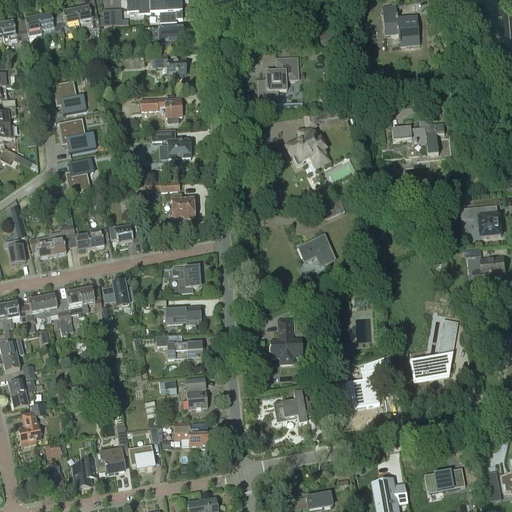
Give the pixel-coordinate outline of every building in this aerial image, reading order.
[(148,1),(126,3),(127,14),(138,14),(138,17),(159,15),(163,15),(162,3),(163,3),(162,0),(151,0),(148,0),(148,1)] [(182,22),(180,0),(169,0),(169,3),(163,3),(162,3),(163,15),(159,15),(160,26),(176,25),(176,22),(182,22)] [(511,1),(497,3),(499,31),(511,29),(511,1)] [(395,8),(381,9),(384,38),(397,37),(398,42),(397,42),(397,46),(399,46),(399,50),(419,48),(416,19),(396,21),(395,8)] [(89,10),(76,12),(80,35),(99,31),(99,28),(97,18),(90,19),(89,10)] [(64,24),(59,25),(61,36),(66,35),(67,37),(80,35),(76,12),(62,15),(64,24)] [(51,17),(38,19),(40,34),(41,34),(42,41),(51,40),(51,38),(61,36),(59,25),(53,26),(51,17)] [(26,31),(21,32),(23,43),(29,41),(28,40),(36,39),(37,42),(42,41),(41,34),(40,34),(38,19),(24,22),(26,31)] [(4,26),(0,26),(0,28),(2,41),(3,46),(23,43),(21,32),(15,34),(12,23),(4,25),(4,26)] [(154,54),(176,53),(176,43),(185,43),(185,30),(159,31),(160,46),(154,47),(154,54)] [(166,57),(152,58),(153,72),(167,71),(167,79),(179,78),(179,82),(185,82),(185,78),(185,63),(166,64),(166,57)] [(265,85),(257,85),(258,103),(275,102),(275,93),(286,93),(285,82),(297,81),(296,59),(275,61),(275,67),(275,73),(265,74),(265,85)] [(0,74),(0,78),(0,91),(5,91),(13,91),(12,77),(19,77),(18,70),(0,71),(0,74)] [(73,83),(51,88),(52,88),(54,98),(56,105),(60,104),(61,104),(61,108),(63,115),(63,116),(62,116),(62,117),(86,112),(85,112),(84,107),(83,104),(82,100),(82,99),(75,100),(73,89),(72,84),(73,84),(73,83)] [(118,89),(106,90),(107,99),(119,98),(118,89)] [(5,91),(0,91),(0,104),(2,104),(3,110),(15,109),(14,103),(6,104),(5,91)] [(178,100),(140,103),(141,114),(157,113),(157,109),(165,109),(165,120),(167,120),(167,126),(168,126),(177,126),(178,125),(177,119),(181,119),(180,103),(178,103),(178,100)] [(0,129),(8,128),(8,121),(16,118),(15,115),(15,109),(3,110),(3,116),(0,116),(0,129)] [(338,113),(314,116),(315,126),(318,125),(318,122),(339,119),(338,113)] [(82,121),(57,126),(57,127),(58,127),(60,136),(62,144),(65,143),(66,143),(67,146),(69,155),(68,155),(68,156),(96,150),(95,149),(94,150),(94,145),(93,142),(92,138),(92,137),(91,137),(84,138),(83,131),(82,127),(81,122),(82,122),(82,121)] [(410,129),(391,131),(392,144),(410,142),(411,147),(425,146),(427,159),(437,157),(435,138),(443,137),(442,126),(429,127),(429,122),(419,123),(419,131),(410,132),(410,129)] [(8,128),(0,129),(0,142),(9,142),(8,128)] [(298,143),(285,150),(290,161),(292,160),(297,169),(303,166),(309,177),(330,166),(325,157),(328,156),(320,141),(317,142),(313,136),(312,136),(311,134),(311,132),(297,134),(298,143)] [(163,134),(151,135),(151,144),(164,144),(163,134)] [(174,143),(167,143),(167,149),(168,163),(174,163),(175,168),(184,168),(184,162),(190,162),(189,145),(186,145),(186,142),(174,143)] [(3,151),(0,157),(14,163),(30,171),(32,165),(3,151)] [(0,157),(0,163),(11,169),(14,163),(0,157)] [(70,179),(66,180),(67,187),(69,197),(68,197),(69,197),(89,193),(90,193),(90,192),(89,193),(88,187),(86,176),(92,175),(92,174),(90,162),(91,162),(91,161),(67,166),(67,167),(68,166),(69,168),(71,179),(70,179)] [(178,185),(160,186),(161,192),(161,194),(168,194),(178,193),(178,187),(178,185)] [(181,195),(171,196),(171,203),(172,203),(173,227),(185,227),(185,222),(194,222),(193,202),(181,203),(181,195)] [(339,202),(316,211),(320,222),(344,212),(339,202)] [(484,210),(467,212),(468,222),(475,221),(476,230),(480,229),(481,240),(501,238),(499,218),(485,219),(484,210)] [(25,238),(20,220),(13,222),(18,240),(25,238)] [(114,229),(108,230),(110,243),(116,242),(117,247),(132,244),(130,235),(136,234),(134,222),(128,223),(129,230),(116,232),(115,230),(114,229)] [(72,227),(66,228),(68,238),(74,237),(72,227)] [(48,237),(49,244),(52,259),(65,256),(62,239),(68,238),(66,228),(60,229),(61,235),(48,237)] [(101,235),(88,237),(90,252),(104,249),(102,240),(108,239),(106,228),(100,230),(101,235)] [(88,237),(74,239),(77,254),(90,252),(88,237)] [(324,238),(297,250),(303,264),(319,257),(323,267),(334,262),(324,238)] [(36,241),(30,243),(31,253),(37,252),(39,261),(52,259),(49,244),(37,246),(36,241)] [(18,243),(4,245),(5,251),(8,250),(11,267),(25,265),(24,264),(22,248),(20,248),(19,243),(18,243)] [(480,274),(472,275),(473,288),(496,285),(495,278),(505,277),(504,273),(506,272),(505,266),(503,265),(503,261),(494,262),(493,260),(488,261),(487,263),(481,263),(482,272),(480,274)] [(197,269),(172,271),(173,277),(178,277),(179,291),(180,296),(190,295),(193,295),(193,290),(199,289),(199,288),(198,288),(197,270),(197,269)] [(112,290),(103,292),(106,305),(115,303),(116,310),(129,307),(128,305),(134,304),(131,290),(125,291),(124,284),(112,286),(112,290)] [(91,290),(78,293),(81,307),(94,305),(96,312),(102,311),(100,301),(94,302),(91,290)] [(68,312),(63,314),(65,324),(71,322),(70,318),(77,317),(78,320),(83,319),(81,307),(78,293),(65,295),(68,312)] [(41,300),(44,315),(45,319),(57,317),(61,338),(67,336),(67,334),(66,329),(65,324),(63,314),(57,315),(54,297),(41,300)] [(29,307),(23,309),(26,327),(35,325),(33,317),(44,315),(41,300),(28,302),(29,307)] [(16,305),(3,307),(9,334),(13,333),(14,333),(13,329),(14,329),(13,325),(12,325),(11,321),(19,319),(16,305)] [(3,307),(0,307),(0,323),(1,323),(3,335),(9,334),(3,307)] [(200,309),(165,311),(165,327),(200,325),(200,309)] [(109,310),(102,311),(106,331),(113,330),(112,321),(111,321),(109,310)] [(270,348),(269,350),(269,355),(271,357),(271,360),(280,360),(280,367),(291,366),(291,359),(294,356),(301,355),(303,353),(302,348),(300,346),(300,343),(292,343),(291,323),(278,324),(279,340),(280,340),(280,344),(270,344),(270,348)] [(444,323),(444,328),(441,341),(452,343),(455,325),(444,323)] [(3,335),(5,341),(15,339),(13,333),(9,334),(3,335)] [(6,347),(0,348),(0,355),(1,362),(16,358),(13,346),(16,345),(15,339),(5,341),(6,347)] [(168,339),(155,340),(156,349),(166,349),(167,363),(202,361),(201,345),(187,346),(187,344),(181,344),(181,346),(168,347),(168,339)] [(511,345),(499,348),(503,368),(507,367),(509,382),(511,381),(511,345)] [(440,349),(438,361),(413,366),(416,383),(442,378),(442,379),(444,378),(445,378),(446,378),(446,377),(447,376),(451,351),(440,349)] [(16,358),(1,362),(5,375),(19,372),(16,358)] [(390,365),(389,358),(363,368),(364,371),(390,365)] [(32,368),(22,371),(24,377),(33,374),(32,368)] [(38,373),(33,374),(24,377),(25,383),(39,379),(38,373)] [(379,407),(373,374),(361,375),(362,383),(348,385),(353,411),(379,407)] [(86,383),(79,385),(80,390),(94,387),(92,377),(91,377),(90,377),(89,377),(88,378),(87,379),(87,380),(86,381),(86,382),(86,383)] [(204,381),(185,382),(186,394),(187,394),(187,397),(186,397),(188,413),(195,412),(195,413),(200,412),(207,411),(205,394),(201,394),(201,393),(205,392),(204,381)] [(175,382),(164,383),(166,397),(177,396),(175,382)] [(22,383),(7,387),(10,400),(32,395),(37,393),(36,388),(24,391),(22,383)] [(32,395),(10,400),(13,413),(28,409),(27,403),(34,402),(32,395)] [(293,402),(271,406),(275,426),(296,423),(297,427),(305,425),(304,421),(309,420),(308,416),(323,414),(321,402),(306,404),(305,400),(301,401),(300,397),(292,399),(293,402)] [(102,415),(121,412),(120,400),(100,403),(102,415)] [(154,403),(144,405),(147,421),(157,419),(154,403)] [(43,406),(31,409),(32,414),(49,410),(48,405),(43,406)] [(25,431),(18,433),(20,446),(28,444),(28,448),(35,446),(34,443),(40,442),(38,429),(37,429),(36,420),(46,418),(46,416),(50,415),(49,410),(32,414),(32,415),(22,417),(25,431)] [(123,426),(116,427),(117,439),(120,453),(127,451),(125,437),(123,426)] [(188,426),(173,427),(174,442),(181,442),(181,450),(200,448),(201,451),(205,451),(206,448),(208,448),(207,435),(197,435),(197,434),(189,434),(188,426)] [(159,443),(157,430),(150,431),(152,445),(159,444),(159,443)] [(120,455),(93,459),(96,472),(106,470),(107,478),(114,477),(114,476),(124,474),(120,455)] [(152,456),(134,459),(137,472),(154,469),(152,456)] [(81,467),(72,468),(74,491),(90,489),(89,476),(95,475),(95,472),(93,461),(80,463),(81,467)] [(511,464),(510,465),(511,474),(501,479),(504,498),(511,497),(511,499),(511,498),(511,464)] [(49,478),(47,478),(50,495),(63,493),(61,476),(59,476),(58,469),(48,471),(49,478)] [(435,476),(423,478),(427,496),(445,492),(464,489),(461,471),(460,471),(460,473),(450,475),(450,473),(435,476)] [(488,498),(496,497),(493,475),(485,476),(488,498)] [(33,480),(27,482),(29,493),(35,491),(33,480)] [(391,484),(372,488),(376,511),(395,511),(395,508),(406,506),(403,489),(392,490),(391,484)] [(329,496),(306,500),(307,511),(320,511),(321,511),(331,509),(329,496)] [(217,511),(215,501),(188,506),(188,511),(217,511)]
